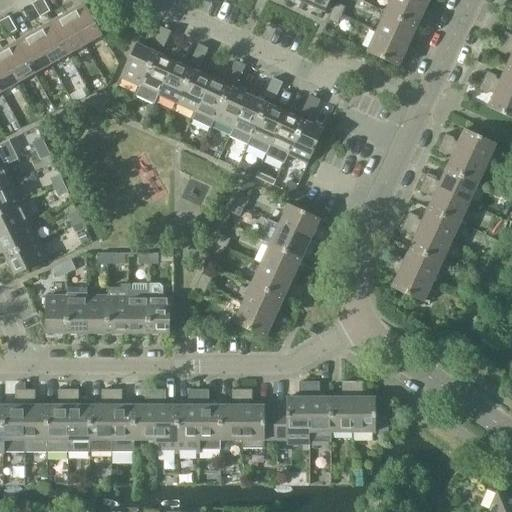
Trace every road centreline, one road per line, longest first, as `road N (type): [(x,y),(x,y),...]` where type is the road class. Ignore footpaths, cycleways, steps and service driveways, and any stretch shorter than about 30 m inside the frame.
road 1 (residential): [(30,367),(287,368),(358,328)]
road 2 (residential): [(423,102),(364,79),(309,76),(144,0)]
road 3 (residential): [(358,328),(349,289),(360,244),(423,102)]
road 4 (residential): [(511,436),(358,328)]
